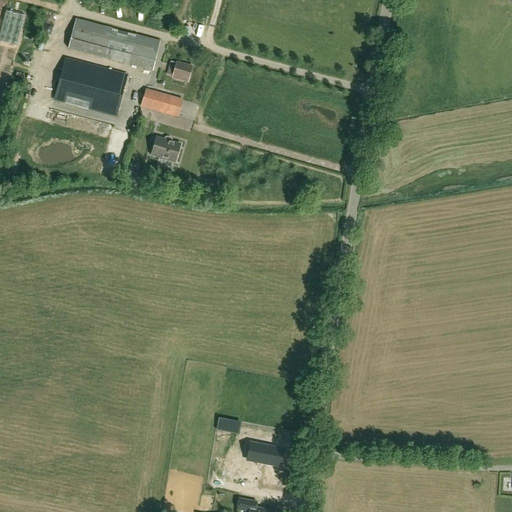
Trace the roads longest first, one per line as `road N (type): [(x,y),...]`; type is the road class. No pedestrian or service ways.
road 1 (unclassified): [(310,453),(387,0)]
road 2 (unclassified): [(511,466),(310,453)]
